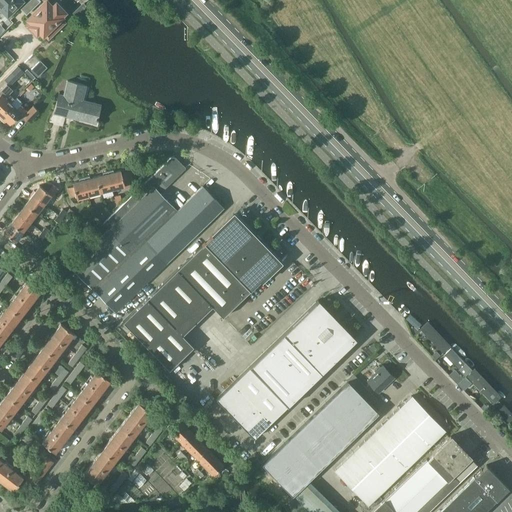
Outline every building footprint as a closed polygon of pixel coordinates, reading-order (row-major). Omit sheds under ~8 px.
[(0,0),(0,6),(8,15),(22,0),(21,0),(0,0)] [(30,0),(22,9),(27,14),(39,1),(38,0),(30,0)] [(28,19),(32,23),(29,26),(37,33),(39,31),(43,35),(62,17),(61,16),(64,12),(56,3),(52,7),(46,1),(28,19)] [(39,61),(32,69),(40,77),(48,70),(39,61)] [(4,79),(10,85),(23,72),(18,66),(4,79)] [(53,112),(96,123),(100,104),(81,100),(85,85),(67,80),(63,95),(58,94),(53,112)] [(0,113),(14,99),(9,94),(13,90),(7,84),(0,91),(0,113)] [(14,99),(0,113),(0,117),(4,121),(6,120),(10,124),(20,114),(21,115),(26,111),(20,105),(22,103),(17,97),(14,99)] [(23,116),(28,121),(39,111),(34,106),(23,116)] [(169,159),(103,223),(109,228),(132,253),(145,240),(162,224),(177,210),(160,193),(163,189),(164,183),(170,183),(186,168),(177,159),(174,157),(171,157),(169,159)] [(120,170),(108,173),(112,189),(124,186),(124,183),(130,181),(127,172),(121,173),(120,170)] [(108,173),(96,176),(100,192),(112,189),(108,173)] [(96,176),(85,179),(89,195),(100,192),(96,176)] [(89,195),(85,179),(72,182),(73,186),(67,187),(70,197),(76,195),(76,198),(89,195)] [(32,195),(44,204),(49,207),(52,203),(47,200),(51,194),(53,195),(58,188),(53,184),(48,191),(40,185),(32,195)] [(202,185),(177,210),(162,224),(183,246),(223,207),(202,185)] [(32,195),(25,204),(37,213),(44,204),(32,195)] [(25,204),(18,213),(30,222),(37,213),(25,204)] [(18,213),(11,222),(23,231),(30,222),(18,213)] [(234,214),(177,269),(212,306),(223,316),(279,262),(260,241),(262,240),(261,239),(256,233),(255,232),(253,234),(234,214)] [(23,231),(11,222),(4,232),(15,241),(23,231)] [(166,262),(183,246),(162,224),(145,240),(166,262)] [(70,265),(94,290),(132,253),(109,228),(70,265)] [(145,240),(132,253),(94,290),(115,311),(166,262),(145,240)] [(212,306),(177,269),(160,285),(195,322),(212,306)] [(26,282),(7,306),(21,316),(39,292),(26,282)] [(195,322),(160,285),(147,298),(182,334),(195,322)] [(182,334),(147,298),(123,321),(169,369),(193,346),(182,334)] [(355,339),(339,323),(337,325),(331,319),(333,317),(317,300),(284,333),(321,372),(355,339)] [(7,306),(0,315),(0,337),(3,340),(21,316),(7,306)] [(74,333),(61,323),(42,347),(56,357),(74,333)] [(417,331),(432,344),(437,339),(422,326),(417,331)] [(321,372),(284,333),(250,365),(288,404),(321,372)] [(56,357),(42,347),(24,371),(37,381),(56,357)] [(442,353),(456,367),(461,362),(447,348),(442,353)] [(288,404),(250,365),(234,381),(271,420),(288,404)] [(367,380),(378,392),(394,377),(382,365),(380,367),(378,365),(374,370),(375,371),(367,380)] [(64,367),(60,372),(65,376),(69,371),(64,367)] [(463,378),(454,369),(449,375),(457,384),(463,378)] [(110,380),(97,370),(78,394),(92,404),(110,380)] [(37,381),(24,371),(6,394),(19,405),(37,381)] [(466,376),(481,390),(485,385),(471,371),(466,376)] [(60,372),(57,377),(61,381),(65,376),(60,372)] [(370,392),(353,375),(348,380),(365,398),(370,392)] [(463,378),(457,384),(467,394),(471,391),(464,384),(468,380),(465,376),(463,378)] [(61,381),(57,377),(53,382),(58,385),(61,381)] [(261,463),(292,496),(379,412),(348,380),(261,463)] [(224,405),(241,389),(234,381),(217,397),(224,405)] [(54,390),(58,385),(53,382),(49,386),(54,390)] [(61,385),(58,390),(63,393),(66,388),(61,385)] [(241,389),(224,405),(232,413),(249,397),(241,389)] [(58,390),(54,394),(59,398),(63,393),(58,390)] [(45,391),(42,396),(47,400),(50,395),(45,391)] [(6,394),(0,401),(0,428),(1,429),(19,405),(6,394)] [(54,394),(51,399),(55,402),(59,398),(54,394)] [(92,404),(78,394),(60,417),(74,428),(92,404)] [(42,396),(38,401),(43,404),(47,400),(42,396)] [(335,469),(368,504),(443,431),(410,396),(335,469)] [(256,405),(249,397),(232,413),(240,421),(256,405)] [(52,407),(55,402),(51,399),(47,404),(52,407)] [(38,401),(35,405),(39,409),(43,404),(38,401)] [(138,402),(120,426),(133,436),(152,412),(138,402)] [(495,409),(509,423),(511,419),(511,415),(499,404),(495,409)] [(36,414),(39,409),(35,405),(31,410),(36,414)] [(264,412),(256,405),(240,421),(247,428),(264,412)] [(492,418),(497,414),(490,407),(486,410),(492,418)] [(43,408),(40,413),(45,417),(48,412),(43,408)] [(264,412),(247,428),(255,436),(271,420),(264,412)] [(40,413),(36,418),(41,422),(45,417),(40,413)] [(27,415),(24,420),(28,423),(32,419),(27,415)] [(74,428),(60,417),(42,441),(55,452),(74,428)] [(36,418),(32,423),(37,426),(41,422),(36,418)] [(24,420),(20,424),(25,428),(28,423),(24,420)] [(168,429),(180,442),(191,431),(182,422),(175,429),(172,426),(168,429)] [(34,431),(37,426),(32,423),(29,427),(34,431)] [(20,424),(16,429),(21,433),(25,428),(20,424)] [(133,436),(120,426),(101,450),(115,460),(133,436)] [(18,438),(21,433),(16,429),(13,434),(18,438)] [(180,442),(188,450),(199,440),(191,431),(180,442)] [(427,459),(426,459),(370,511),(426,511),(458,481),(452,475),(470,458),(449,436),(432,453),(432,454),(427,459)] [(188,450),(196,458),(207,448),(199,440),(188,450)] [(141,446),(138,451),(143,455),(146,450),(141,446)] [(196,458),(204,467),(215,456),(207,448),(196,458)] [(115,460),(101,450),(83,474),(97,484),(115,460)] [(138,451),(134,456),(139,459),(143,455),(138,451)] [(53,461),(43,453),(39,459),(49,466),(53,461)] [(134,456),(131,460),(135,464),(139,459),(134,456)] [(215,456),(204,467),(212,475),(223,464),(215,456)] [(0,458),(0,479),(13,490),(23,476),(0,458)] [(49,466),(39,459),(35,464),(45,472),(49,466)] [(132,469),(135,464),(131,460),(127,465),(132,469)] [(45,472),(35,464),(31,469),(41,477),(45,472)] [(437,511),(482,511),(508,487),(486,465),(437,511)] [(196,475),(200,471),(197,467),(192,472),(196,475)] [(129,476),(140,485),(147,477),(135,468),(129,476)] [(41,477),(31,469),(27,474),(37,482),(41,477)] [(200,471),(196,475),(199,479),(204,474),(200,471)] [(37,482),(27,474),(24,479),(34,487),(37,482)]
